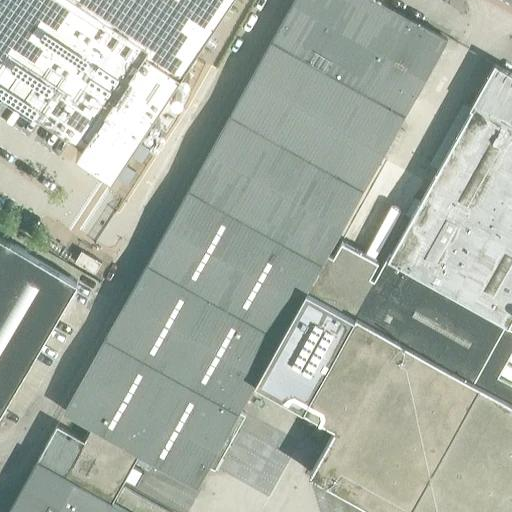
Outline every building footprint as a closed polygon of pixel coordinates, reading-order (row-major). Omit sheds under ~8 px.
[(0,0),(0,84),(85,140),(78,151),(114,175),(184,68),(229,0),(0,0)] [(381,0),(294,0),(66,410),(94,425),(90,432),(136,457),(140,450),(198,483),(257,378),(308,286),(328,250),(448,37),(381,0)] [(308,286),(257,378),(292,398),(305,406),(338,424),(312,470),(386,511),(511,511),(511,379),(499,373),(511,348),(511,323),(510,322),(511,319),(511,71),(498,64),(391,255),(377,278),(372,275),(380,259),(372,255),(343,239),(335,254),(328,250),(308,286)] [(143,143),(134,155),(143,161),(151,148),(143,143)] [(128,165),(119,178),(128,184),(136,171),(128,165)] [(0,263),(14,241),(0,232),(0,263)] [(14,241),(0,263),(0,411),(78,279),(14,241)] [(82,250),(76,261),(96,273),(103,261),(82,250)] [(18,494),(8,511),(136,511),(113,499),(136,457),(90,432),(85,441),(57,425),(18,494)]
